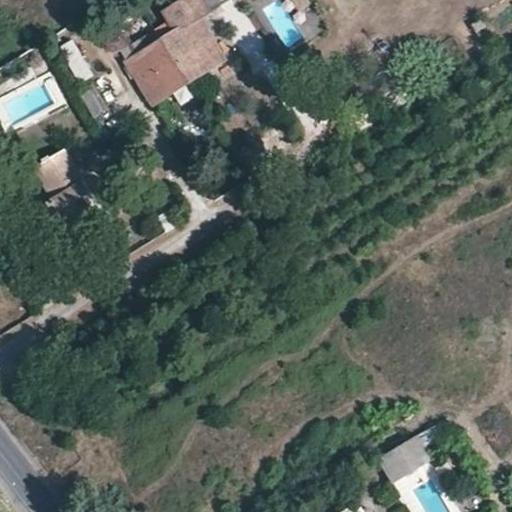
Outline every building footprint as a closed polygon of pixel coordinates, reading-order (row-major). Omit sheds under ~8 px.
[(217,6),(213,0),(177,0),(162,10),(169,21),(153,30),(158,39),(160,39),(197,16),(197,18),(217,6)] [(163,43),(185,77),(202,66),(205,71),(223,60),(197,18),(197,16),(160,39),(163,43)] [(146,48),(148,52),(163,43),(160,39),(146,48)] [(81,82),(93,75),(74,42),(62,49),(81,82)] [(163,43),(148,52),(146,48),(126,61),(152,103),(171,92),(168,88),(185,77),(163,43)] [(205,71),(202,66),(185,77),(188,82),(205,71)] [(188,82),(185,77),(168,88),(171,92),(188,82)] [(93,117),(108,108),(91,81),(76,90),(93,117)] [(32,169),(46,193),(51,201),(47,204),(66,236),(104,213),(60,143),(56,138),(29,155),(35,167),(32,169)] [(32,255),(37,253),(29,238),(24,242),(32,255)] [(378,458),(392,482),(429,459),(432,458),(418,434),(378,458)]
